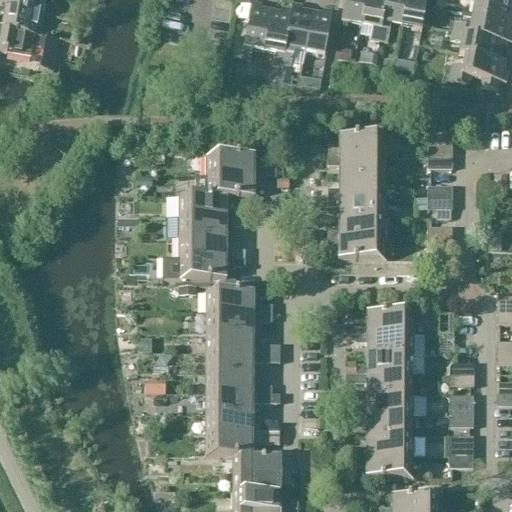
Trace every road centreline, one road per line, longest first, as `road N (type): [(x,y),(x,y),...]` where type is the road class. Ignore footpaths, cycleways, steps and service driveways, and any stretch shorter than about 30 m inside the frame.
road 1 (residential): [(500,511),(484,461),(486,317),(465,298)]
road 2 (residential): [(511,163),(465,170),(465,298)]
road 3 (residential): [(289,441),(289,314),(313,294)]
road 4 (residential): [(465,298),(313,294)]
road 5 (residential): [(313,294),(294,274),(260,274),(261,205)]
